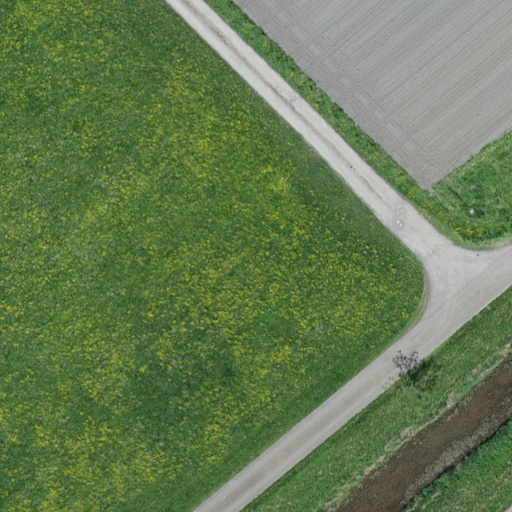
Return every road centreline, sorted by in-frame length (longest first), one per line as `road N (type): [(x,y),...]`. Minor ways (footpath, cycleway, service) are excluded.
road 1 (track): [(486,299),(185,0)]
road 2 (unclassified): [(511,278),(226,511)]
